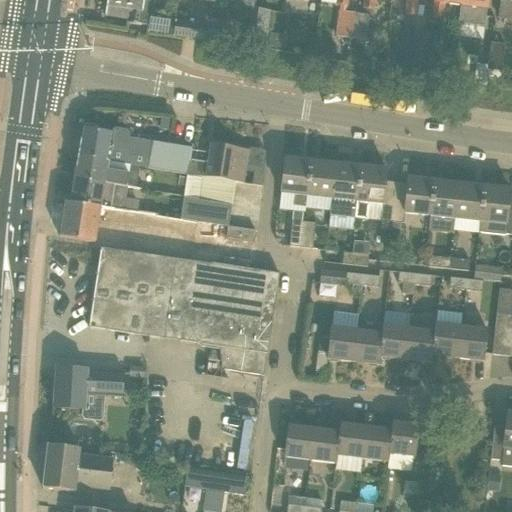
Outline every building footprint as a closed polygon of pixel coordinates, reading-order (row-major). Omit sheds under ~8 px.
[(147,15),(149,0),(106,0),(105,16),(120,18),(122,10),(129,11),(127,24),(140,26),(140,25),(147,26),(146,33),(206,41),(208,25),(147,15)] [(190,0),(255,11),(256,0),(190,0)] [(363,0),(362,9),(374,10),(375,0),(363,0)] [(416,17),(417,0),(405,0),(404,15),(416,17)] [(433,0),(431,19),(443,21),(445,5),(460,7),(460,0),(433,0)] [(460,0),(460,7),(457,24),(484,27),(484,26),(487,0),(460,0)] [(511,0),(500,0),(498,19),(511,21),(511,0)] [(351,39),(354,14),(339,12),(336,37),(345,38),(344,48),(349,49),(351,39)] [(354,14),(351,39),(365,41),(369,16),(354,14)] [(415,75),(420,34),(408,32),(402,74),(415,75)] [(283,50),(285,36),(270,34),(268,47),(283,50)] [(433,35),(420,34),(415,75),(451,80),(453,63),(430,60),(433,35)] [(487,72),(500,74),(504,46),(491,44),(487,72)] [(383,64),(360,61),(360,56),(349,55),(347,65),(382,70),(383,64)] [(112,135),(82,130),(78,157),(108,162),(108,163),(139,168),(186,177),(188,162),(189,162),(191,150),(191,149),(127,139),(129,135),(126,132),(115,130),(112,133),(112,135)] [(186,177),(187,177),(235,185),(235,183),(242,184),(248,153),(237,151),(238,149),(236,149),(236,151),(210,146),(208,164),(189,162),(188,162),(186,177)] [(136,190),(139,168),(108,163),(108,162),(78,157),(74,179),(126,188),(127,188),(136,190)] [(329,212),(335,164),(311,162),(311,158),(310,158),(309,162),(304,209),(305,209),(329,212)] [(284,159),(282,179),(279,210),(305,213),(305,209),(304,209),(309,162),(284,159)] [(360,167),(354,219),(381,222),(391,223),(395,183),(385,182),(386,170),(361,167),(361,163),(360,163),(360,167)] [(360,167),(335,164),(329,212),(330,212),(330,216),(354,219),(360,167)] [(235,185),(187,177),(184,197),(199,200),(199,202),(231,207),(235,185)] [(454,221),(458,184),(434,182),(434,178),(433,178),(433,182),(429,218),(431,218),(429,232),(453,235),(454,221)] [(125,199),(127,188),(126,188),(74,179),(70,203),(113,210),(137,214),(137,213),(139,202),(125,199)] [(429,218),(433,182),(408,179),(407,184),(395,183),(391,223),(401,224),(403,224),(404,215),(429,218)] [(483,187),(458,184),(454,221),(479,224),(480,224),(484,183),(483,183),(483,187)] [(480,224),(479,224),(478,233),(505,236),(505,235),(511,236),(511,196),(509,196),(509,190),(484,187),(485,183),(484,183),(480,224)] [(184,197),(180,221),(228,228),(228,227),(231,207),(199,202),(199,200),(184,197)] [(101,244),(101,247),(175,258),(250,269),(256,232),(228,227),(228,228),(180,221),(156,217),(157,215),(137,213),(137,214),(113,210),(70,203),(65,203),(59,238),(101,244)] [(303,214),(293,213),(289,247),(299,248),(302,223),(303,214)] [(391,223),(381,222),(380,230),(390,231),(390,230),(391,223)] [(315,224),(302,223),(299,248),(313,250),(315,224)] [(89,329),(109,332),(162,339),(199,345),(199,347),(219,350),(221,369),(244,373),(264,377),(267,355),(280,275),(260,272),(250,270),(250,269),(175,258),(101,247),(101,249),(89,329)] [(368,256),(343,254),(342,265),(367,267),(368,256)] [(424,268),(448,270),(450,260),(425,257),(424,268)] [(450,260),(448,270),(468,272),(469,262),(450,260)] [(475,266),(474,280),(500,283),(501,269),(475,266)] [(320,285),(335,287),(335,284),(339,284),(341,274),(321,271),(320,285)] [(362,287),(363,276),(341,274),(339,284),(335,284),(335,287),(344,288),(345,285),(352,286),(351,297),(360,298),(362,287)] [(411,286),(414,286),(416,275),(398,274),(397,284),(403,285),(411,286)] [(416,275),(414,286),(430,288),(431,277),(416,275)] [(379,278),(363,276),(362,287),(378,289),(379,278)] [(449,289),(466,291),(467,281),(450,279),(449,289)] [(467,281),(466,291),(481,292),(482,282),(467,281)] [(411,286),(403,285),(402,295),(410,296),(411,286)] [(498,315),(496,315),(492,355),(503,357),(508,315),(511,316),(511,309),(499,308),(498,315)] [(410,325),(411,316),(387,313),(386,322),(410,325)] [(435,331),(432,356),(458,359),(461,327),(462,317),(437,314),(436,324),(435,324),(434,331),(435,331)] [(334,315),(332,328),(330,328),(327,360),(353,363),(357,331),(358,318),(334,315)] [(503,357),(511,357),(511,316),(508,315),(503,357)] [(383,333),(380,358),(406,361),(409,329),(383,326),(382,333),(383,333)] [(461,327),(458,359),(485,362),(488,331),(461,327)] [(431,364),(432,356),(435,331),(434,331),(409,329),(406,361),(431,364)] [(379,366),(380,358),(383,333),(382,333),(357,331),(353,363),(379,366)] [(144,380),(145,368),(129,367),(128,378),(144,380)] [(53,409),(83,411),(83,420),(102,421),(103,397),(122,398),(123,376),(88,374),(88,371),(55,369),(53,409)] [(494,426),(490,460),(501,462),(503,451),(511,451),(511,413),(509,413),(509,410),(507,409),(505,427),(494,426)] [(389,456),(415,460),(419,426),(392,423),(391,431),(388,456),(389,456)] [(340,425),(339,433),(335,465),(336,465),(335,473),(359,476),(361,461),(365,428),(340,425)] [(284,458),(304,461),(309,461),(313,429),(288,426),(285,450),(284,458)] [(388,464),(389,456),(388,456),(391,431),(365,428),(361,461),(388,464)] [(309,461),(335,465),(339,433),(313,429),(309,461)] [(42,489),(75,493),(76,488),(108,493),(114,460),(79,454),(80,450),(48,446),(42,489)] [(203,511),(211,511),(220,511),(223,492),(244,495),(247,478),(187,469),(185,487),(206,490),(203,511)] [(499,492),(500,476),(489,475),(487,491),(499,492)] [(296,506),(304,507),(305,499),(297,498),(296,506)] [(320,511),(320,510),(322,501),(305,499),(304,507),(303,511),(320,511)] [(354,511),(356,504),(340,502),(339,511),(354,511)]
